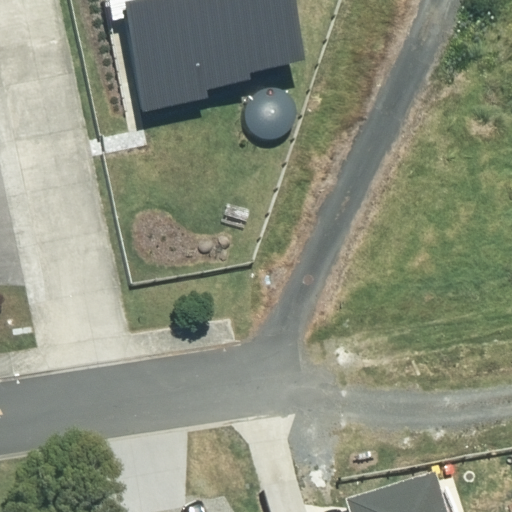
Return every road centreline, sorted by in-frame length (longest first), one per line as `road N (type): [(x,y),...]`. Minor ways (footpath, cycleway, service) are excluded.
road 1 (residential): [(31,0),(117,394)]
road 2 (residential): [(297,363),(117,394)]
